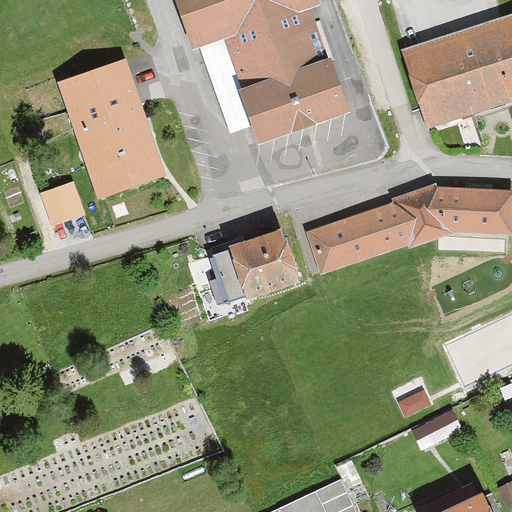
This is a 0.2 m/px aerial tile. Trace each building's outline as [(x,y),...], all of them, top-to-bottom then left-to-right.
[(333,0),(186,0),(203,51),(234,40),(270,147),(364,116),(345,59),(336,62),(319,9),(335,5),(333,0)] [(511,107),(511,19),(465,34),(460,19),(398,38),(427,134),(492,114),(503,110),(511,107)] [(170,179),(128,65),(61,90),(73,122),(103,203),(170,179)] [(74,178),(40,190),(52,223),(86,210),(74,178)] [(511,238),(511,192),(437,192),(394,205),(306,235),(321,277),(410,249),(448,238),(511,238)] [(291,229),(236,248),(255,300),(309,280),(291,229)] [(421,386),(396,398),(405,417),(430,405),(421,386)] [(452,407),(412,427),(422,448),(463,428),(452,407)] [(361,511),(345,480),(278,511),(361,511)] [(500,511),(494,496),(456,511),(500,511)]
